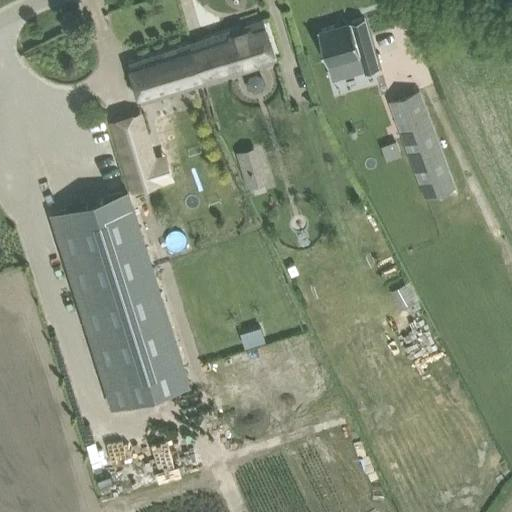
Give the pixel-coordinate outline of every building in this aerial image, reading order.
[(458,0),(456,9),(467,12),(470,1),(466,0),(458,0)] [(351,20),(318,29),(327,62),(329,62),(333,77),(363,69),(364,72),(379,67),(364,17),(351,21),(351,20)] [(277,60),(270,38),(264,18),(130,61),(142,101),(193,85),(226,75),(277,60)] [(455,186),(419,89),(390,100),(426,196),(455,186)] [(154,158),(146,131),(119,140),(128,167),(154,159),(154,158)] [(248,187),(265,180),(252,143),(234,149),(248,187)] [(128,189),(52,213),(112,405),(189,381),(128,189)] [(410,279),(391,284),(396,305),(415,300),(410,279)]
